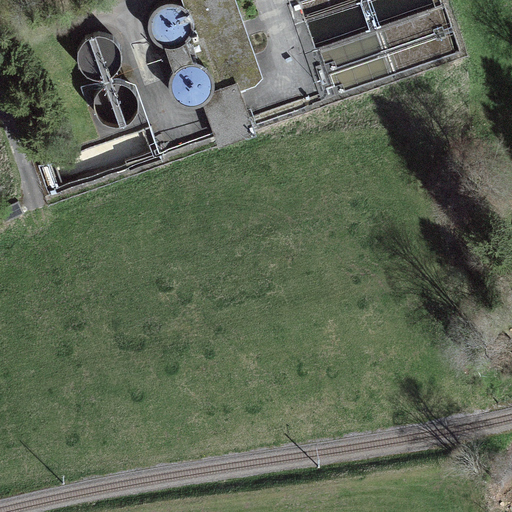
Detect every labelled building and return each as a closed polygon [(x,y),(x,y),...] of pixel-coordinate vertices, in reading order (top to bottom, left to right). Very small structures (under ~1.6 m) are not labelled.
[(157,40),(165,44),(177,44),(186,38),(192,28),(192,17),(186,7),(179,2),(170,0),(161,3),(153,8),(149,16),(148,25),(151,34),(157,40)] [(186,0),(188,6),(186,7),(192,17),(192,28),(186,38),(177,44),(165,44),(173,68),(181,61),(192,59),(202,62),(210,70),(213,80),(211,91),(205,99),(219,142),(250,131),(235,83),(258,75),(231,0),(186,0)] [(78,61),(81,71),(86,78),(95,83),(105,84),(114,81),(121,74),(125,65),(124,55),(120,46),(113,40),(103,37),(94,39),(86,44),(80,52),(78,61)] [(173,95),(180,101),(188,104),(197,103),(205,99),(211,91),(213,80),(210,70),(202,62),(192,59),(181,61),(173,68),(169,77),(169,86),(173,95)] [(100,102),(100,113),(106,122),(115,128),(126,129),(136,125),(142,116),(145,106),(142,95),(134,88),(124,84),(113,86),(105,92),(100,102)]
